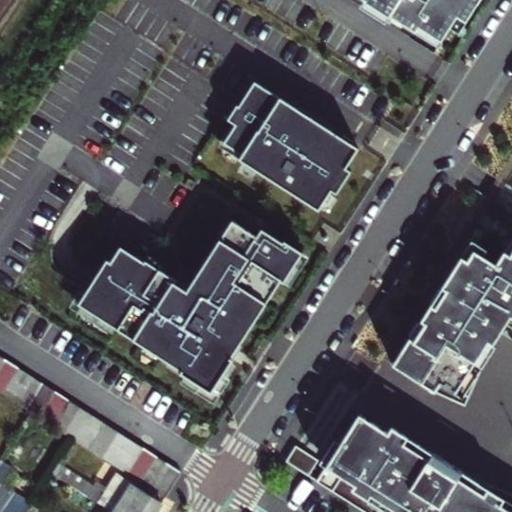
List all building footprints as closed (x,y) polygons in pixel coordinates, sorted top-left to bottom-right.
[(359,0),(363,2),(359,9),(385,25),(390,17),(438,47),(450,28),(459,34),(479,0),(359,0)] [(159,10),(141,35),(161,49),(179,24),(159,10)] [(359,148),(255,81),(239,106),(238,105),(229,119),(235,123),(221,146),(319,210),(331,190),(337,193),(343,183),(351,171),(346,167),(359,148)] [(286,282),(305,252),(259,224),(254,234),(229,218),(227,221),(222,218),(212,233),(218,236),(208,251),(203,248),(193,264),(199,267),(189,283),(179,277),(177,279),(162,269),(164,264),(150,255),(145,262),(121,248),(111,263),(107,260),(76,309),(111,332),(115,327),(144,345),(140,350),(157,360),(160,356),(200,381),(196,387),(213,397),(226,376),(221,373),(240,339),(254,315),(260,319),(267,307),(261,304),(278,278),(286,282)] [(393,365),(437,393),(464,405),(487,341),(498,328),(511,333),(511,253),(511,256),(505,252),(496,265),(473,251),(467,261),(462,257),(437,296),(421,321),(425,324),(414,341),(410,338),(393,365)] [(0,365),(0,392),(16,368),(4,360),(0,365)] [(0,392),(0,393),(12,401),(28,375),(16,368),(0,392)] [(28,375),(12,401),(24,408),(40,383),(28,375)] [(24,408),(36,416),(52,390),(40,383),(24,408)] [(36,416),(49,423),(65,398),(52,390),(36,416)] [(65,398),(49,423),(62,432),(78,407),(65,398)] [(62,432),(75,440),(91,414),(78,407),(62,432)] [(75,440),(88,448),(103,422),(91,414),(75,440)] [(511,511),(511,487),(464,470),(434,452),(419,442),(406,434),(402,441),(359,414),(317,482),(363,511),(511,511)] [(88,448),(101,456),(117,430),(103,422),(88,448)] [(117,430),(101,456),(113,463),(128,438),(117,430)] [(128,438),(113,463),(125,471),(140,445),(128,438)] [(140,445),(125,471),(137,478),(153,453),(140,445)] [(319,460),(296,446),(286,461),(308,476),(319,460)] [(137,478),(151,487),(166,462),(153,453),(137,478)] [(0,511),(27,511),(33,503),(0,482),(0,481),(9,466),(1,461),(0,462),(0,511)] [(166,462),(151,487),(164,494),(179,470),(166,462)] [(99,502),(110,510),(113,511),(152,511),(161,498),(115,469),(102,490),(64,466),(57,476),(99,502)]
